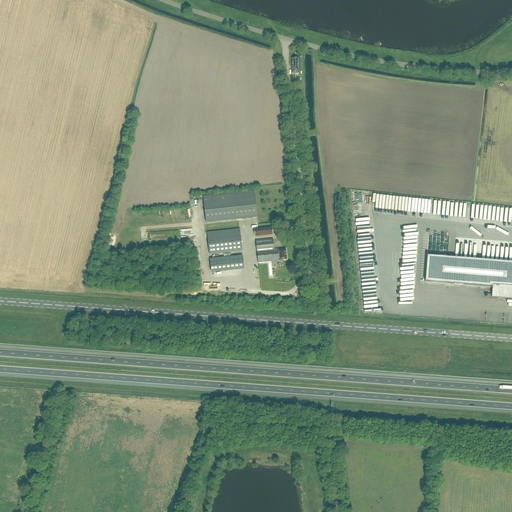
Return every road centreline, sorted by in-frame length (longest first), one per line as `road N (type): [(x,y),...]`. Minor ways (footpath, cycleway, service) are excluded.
road 1 (motorway): [(511,390),(0,352)]
road 2 (motorway): [(0,369),(511,406)]
road 3 (unclassified): [(163,0),(374,60),(511,70)]
road 4 (secondary): [(314,323),(0,300)]
road 5 (unknown): [(511,232),(402,228),(392,258),(403,296),(511,303)]
road 6 (secondary): [(314,323),(511,338)]
